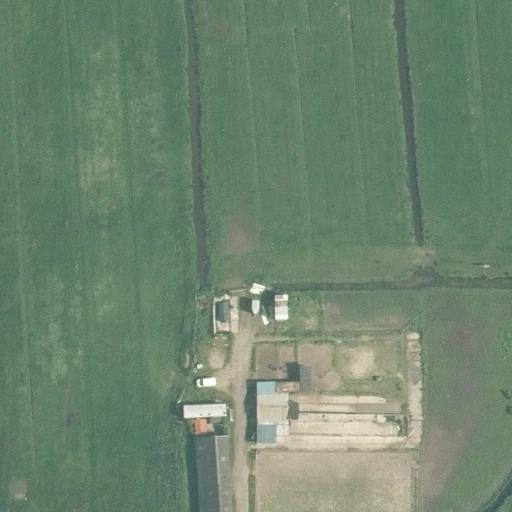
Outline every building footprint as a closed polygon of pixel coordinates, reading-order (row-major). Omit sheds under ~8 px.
[(238,328),(237,294),(215,294),(215,328),(238,328)] [(287,434),(287,423),(288,423),(288,394),(256,394),(256,443),(275,443),(275,434),(287,434)] [(225,404),(183,406),(184,418),(225,416),(225,404)] [(206,434),(205,420),(194,420),(194,435),(206,434)] [(229,511),(224,437),(194,438),(198,511),(229,511)]
